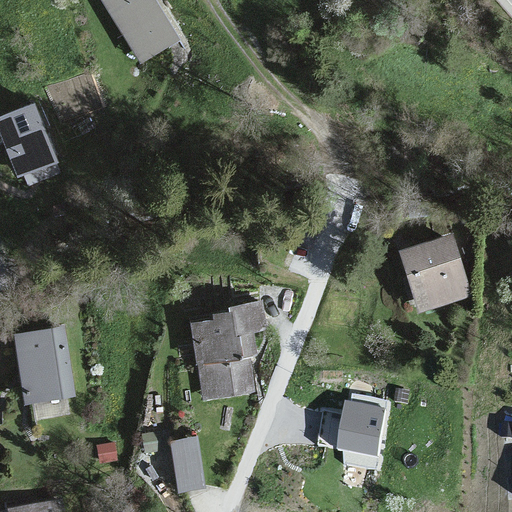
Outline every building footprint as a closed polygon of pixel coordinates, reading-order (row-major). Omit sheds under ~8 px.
[(149,0),(99,0),(136,65),(178,46),(149,0)] [(34,108),(0,121),(0,138),(15,176),(56,162),(34,108)] [(452,233),(397,250),(417,312),(465,296),(452,233)] [(259,298),(186,323),(199,404),(248,395),(244,358),(253,355),(247,334),(264,332),(259,298)] [(62,332),(13,334),(21,399),(70,396),(62,332)] [(388,400),(352,395),(352,403),(347,403),(339,449),(339,452),(344,452),(345,465),(377,470),(388,400)] [(194,438),(166,441),(175,494),(202,489),(194,438)] [(63,511),(61,498),(3,504),(4,511),(63,511)]
